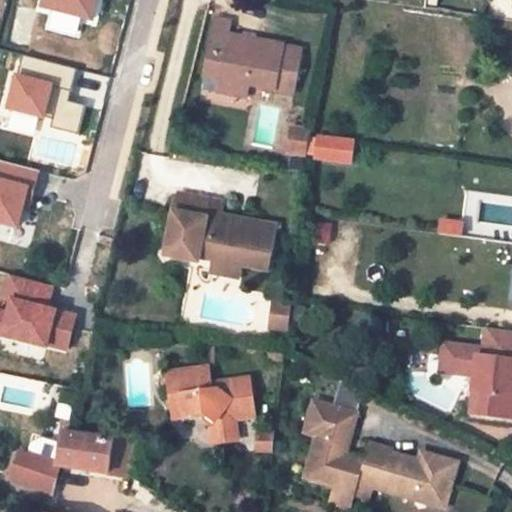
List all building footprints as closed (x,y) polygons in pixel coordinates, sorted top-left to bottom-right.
[(45,0),(44,8),(93,20),(97,0),(45,0)] [(232,22),(215,19),(204,76),(220,80),(219,83),(251,89),(251,85),(278,90),(278,94),(296,97),(304,50),(286,46),(286,44),(230,34),(232,22)] [(23,55),(9,108),(53,119),(52,128),(78,136),(85,106),(69,102),(77,69),(23,55)] [(251,89),(219,83),(217,94),(248,100),(251,89)] [(296,131),(295,145),(309,146),(310,133),(296,131)] [(334,139),(318,137),(316,157),(355,161),(357,139),(334,137),(334,139)] [(309,146),(295,145),(294,156),(308,157),(309,146)] [(0,161),(0,222),(17,227),(27,188),(34,190),(38,171),(0,161)] [(270,271),(279,227),(223,218),(225,204),(211,201),(179,196),(176,214),(175,214),(168,248),(175,260),(198,264),(199,259),(213,261),(212,265),(243,271),(243,267),(270,271)] [(463,224),(443,221),(441,234),(461,237),(463,224)] [(243,271),(212,265),(211,275),(241,279),(243,271)] [(10,275),(4,298),(13,301),(3,336),(47,346),(47,345),(67,350),(76,317),(47,309),(52,286),(10,275)] [(290,333),(291,302),(271,301),(269,332),(290,333)] [(511,331),(486,328),(482,353),(481,359),(461,356),(458,377),(474,379),(473,391),(481,392),(478,414),(511,418),(511,331)] [(454,361),(456,350),(443,348),(441,360),(454,361)] [(481,359),(482,353),(456,350),(454,361),(441,360),(439,374),(458,377),(461,356),(481,359)] [(209,368),(170,374),(175,413),(181,412),(187,417),(203,415),(215,422),(211,428),(212,444),(232,442),(231,422),(238,422),(255,419),(250,379),(212,383),(209,368)] [(59,415),(77,419),(83,393),(66,388),(59,415)] [(481,392),(473,391),(470,413),(478,414),(481,392)] [(332,508),(344,511),(355,511),(362,488),(416,502),(418,495),(442,501),(451,496),(455,479),(451,472),(444,470),(442,465),(443,461),(424,456),(421,464),(394,456),(394,454),(371,449),(368,464),(348,459),(349,453),(346,450),(350,435),(354,435),(359,417),(314,406),(305,437),(316,440),(309,467),(324,471),(320,486),(338,490),(332,508)] [(231,422),(232,442),(239,441),(238,422),(231,422)] [(271,433),(260,434),(261,451),(272,450),(271,433)] [(109,474),(114,441),(72,435),(64,435),(59,467),(109,474)] [(114,441),(109,474),(129,477),(134,440),(115,437),(114,441)] [(19,454),(13,478),(52,493),(59,467),(19,454)] [(458,465),(443,461),(442,465),(444,470),(451,472),(455,479),(458,465)] [(12,466),(1,462),(0,464),(0,471),(9,475),(12,466)] [(305,482),(320,486),(324,471),(309,467),(305,482)] [(447,511),(451,496),(442,501),(418,495),(416,502),(447,511)]
